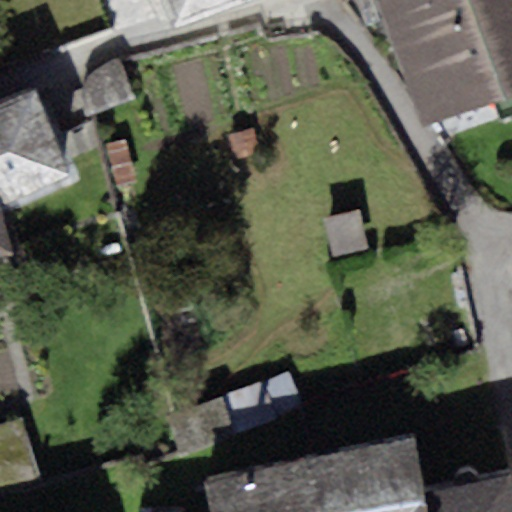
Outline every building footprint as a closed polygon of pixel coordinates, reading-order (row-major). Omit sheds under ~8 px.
[(239,0),(165,0),(177,26),(239,0)] [(511,97),(472,0),(385,0),(377,3),(424,127),(511,97)] [(511,0),(472,0),(511,97),(511,0)] [(59,80),(0,102),(0,243),(25,234),(10,195),(92,164),(59,80)] [(325,221),(332,257),(368,249),(360,214),(325,221)] [(171,287),(184,326),(208,318),(194,279),(171,287)] [(24,420),(0,427),(0,495),(42,483),(24,420)] [(511,511),(511,484),(509,471),(428,489),(416,432),(309,454),(204,476),(211,511),(511,511)]
